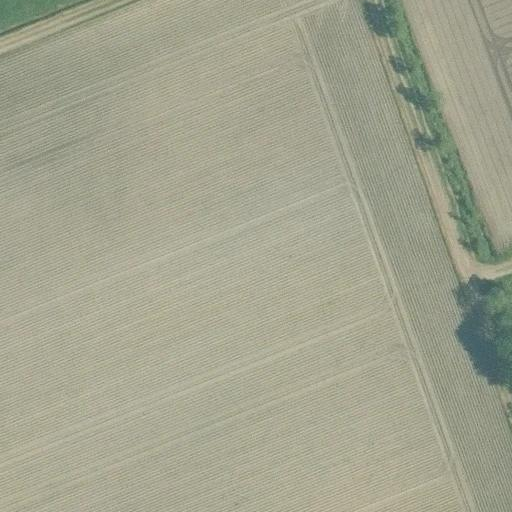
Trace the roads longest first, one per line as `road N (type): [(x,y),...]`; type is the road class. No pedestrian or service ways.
road 1 (track): [(472,280),(369,0)]
road 2 (track): [(128,0),(0,52)]
